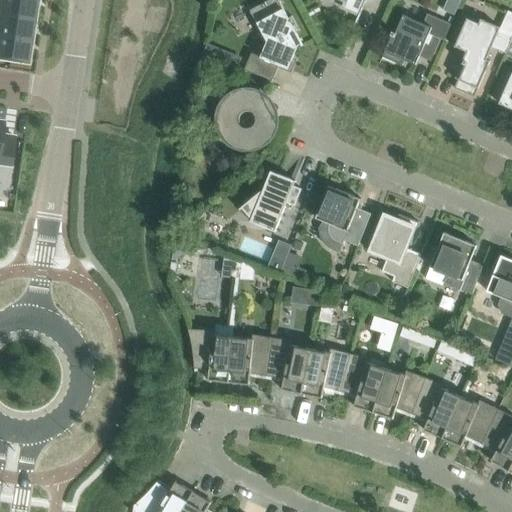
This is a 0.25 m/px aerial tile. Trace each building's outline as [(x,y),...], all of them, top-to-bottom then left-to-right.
[(0,0),(0,14),(34,20),(36,0),(0,0)] [(298,46),(301,44),(302,46),(303,46),(296,33),(300,31),(292,16),(288,18),(278,0),(273,0),(267,4),(266,2),(261,4),(262,6),(251,12),(262,32),(258,34),(265,47),(261,57),(252,53),(245,70),(272,81),(279,66),(288,69),(298,46)] [(340,0),(347,3),(345,7),(359,14),(354,27),(355,27),(366,0),(340,0)] [(0,14),(0,36),(30,41),(34,20),(0,14)] [(416,65),(416,64),(418,60),(429,34),(444,41),(451,24),(428,14),(423,23),(403,15),(396,33),(392,31),(391,35),(392,36),(383,57),(402,65),(405,60),(416,65)] [(455,78),(458,80),(455,88),(475,97),(491,61),(487,59),(492,47),(506,53),(511,40),(511,38),(499,33),(501,28),(481,19),(479,24),(467,19),(455,47),(466,52),(455,78)] [(30,41),(0,36),(0,59),(27,63),(30,41)] [(210,45),(204,57),(220,64),(225,52),(210,45)] [(511,73),(499,103),(511,108),(511,73)] [(264,98),(265,97),(262,96),(260,94),(257,93),(255,92),(252,92),(250,91),(247,91),(244,91),(242,92),(239,93),(236,94),(234,95),(231,96),(228,99),(226,101),(223,106),(221,110),(220,114),(220,117),(219,120),(219,121),(220,123),(220,126),(221,128),(222,130),(223,133),(224,135),(226,138),(228,139),(228,140),(230,142),(232,143),(233,143),(235,144),(237,146),(238,146),(240,146),(243,147),(245,147),(248,147),(250,147),(253,147),(257,146),(259,145),(263,143),(266,140),(269,137),(272,133),(274,130),(275,125),(276,121),(275,117),(274,117),(274,118),(262,117),(261,115),(260,112),(259,110),(257,108),(263,98),(264,98)] [(0,164),(10,165),(14,137),(1,135),(3,122),(0,121),(0,164)] [(288,202),(295,205),(302,189),(289,184),(291,179),(271,171),(264,188),(240,209),(251,222),(276,232),(288,202)] [(337,241),(343,244),(344,240),(358,246),(371,214),(357,208),(361,199),(329,186),(316,218),(330,224),(328,229),(329,234),(332,238),(337,241)] [(383,218),(369,251),(387,259),(382,271),(394,276),(392,281),(408,288),(422,254),(407,249),(418,223),(419,223),(419,222),(399,214),(399,215),(400,216),(399,220),(385,214),(383,218)] [(172,258),(178,259),(180,258),(181,256),(183,255),(185,255),(187,254),(190,254),(192,254),(194,255),(199,241),(177,232),(176,232),(172,258)] [(430,267),(425,278),(443,285),(444,283),(472,294),(482,271),(469,265),(471,261),(477,246),(444,232),(438,247),(432,245),(427,257),(426,259),(432,261),(430,267)] [(511,259),(501,255),(493,275),(487,291),(502,297),(499,305),(502,313),(511,316),(511,259)] [(241,278),(241,279),(254,280),(255,267),(243,262),(243,263),(241,278)] [(329,285),(326,291),(337,296),(341,285),(335,283),(329,285)] [(344,284),(339,297),(352,301),(355,294),(351,287),(344,284)] [(323,298),(321,309),(333,311),(335,300),(323,298)] [(367,311),(363,324),(373,327),(377,314),(367,311)] [(216,330),(188,329),(190,334),(191,339),(192,343),(192,348),(193,353),(194,358),(194,363),(195,368),(196,369),(209,369),(208,380),(229,382),(234,337),(235,333),(234,333),(235,327),(216,325),(216,330)] [(402,326),(399,335),(409,339),(412,329),(402,326)] [(234,337),(229,382),(250,384),(251,373),(267,376),(273,337),(253,334),(252,339),(234,337)] [(273,337),(267,376),(284,379),(282,389),(302,394),(311,349),(293,345),(294,341),(273,337)] [(441,340),(437,350),(445,354),(450,344),(441,340)] [(311,349),(302,394),(322,398),(325,387),(341,391),(351,354),(331,348),(330,353),(312,349),(311,349)] [(511,356),(500,352),(496,360),(510,365),(511,361),(511,356)] [(351,354),(341,391),(357,395),(354,406),(374,412),(387,369),(370,363),(371,359),(351,354)] [(387,369),(374,412),(393,419),(397,408),(412,414),(426,377),(407,370),(405,374),(388,369),(387,369)] [(426,377),(412,414),(428,420),(424,430),(443,438),(461,396),(460,396),(444,389),(446,385),(426,377)] [(461,396),(443,438),(462,446),(466,436),(481,444),(498,409),(480,399),(478,404),(461,396)] [(511,415),(498,409),(481,444),(496,451),(491,461),(509,471),(511,465),(511,415)] [(135,505),(133,511),(181,511),(194,492),(176,481),(170,490),(159,482),(157,481),(154,486),(147,494),(143,498),(135,505)] [(212,502),(194,492),(181,511),(206,511),(212,502)]
